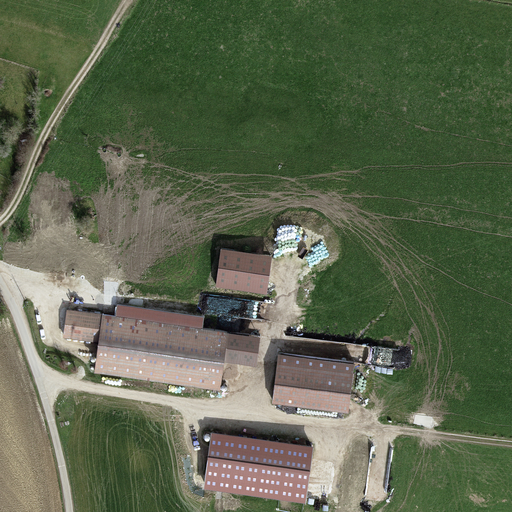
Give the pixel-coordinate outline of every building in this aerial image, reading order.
[(270,255),(221,248),(216,285),(265,292),(270,255)] [(68,308),(64,335),(100,340),(119,342),(223,357),(227,331),(68,308)] [(227,331),(223,357),(254,361),(258,335),(227,331)] [(119,342),(100,340),(94,371),(219,387),(222,360),(223,357),(119,342)] [(277,363),(277,364),(351,375),(353,362),(283,352),(277,363)] [(351,375),(277,364),(272,398),(347,409),(351,375)] [(310,446),(212,433),(205,485),(302,498),(310,446)]
